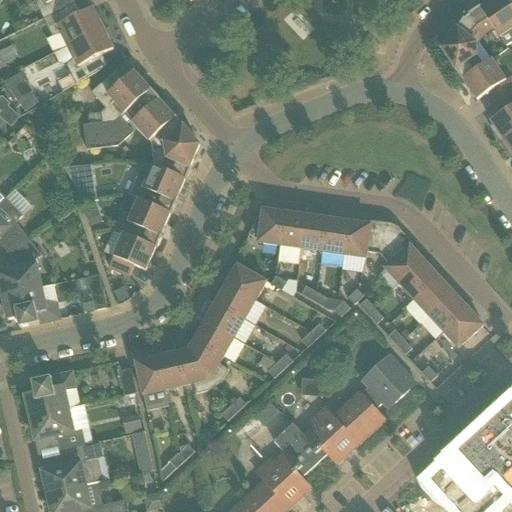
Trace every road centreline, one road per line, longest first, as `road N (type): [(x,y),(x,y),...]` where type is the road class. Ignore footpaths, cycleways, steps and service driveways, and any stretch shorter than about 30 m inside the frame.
road 1 (residential): [(242,154),(210,188),(161,301),(126,325),(0,356)]
road 2 (residential): [(379,511),(511,390)]
road 3 (residential): [(400,90),(342,99),(272,127),(242,154)]
road 4 (residential): [(511,210),(452,123),(400,90)]
road 5 (residential): [(156,57),(242,154)]
